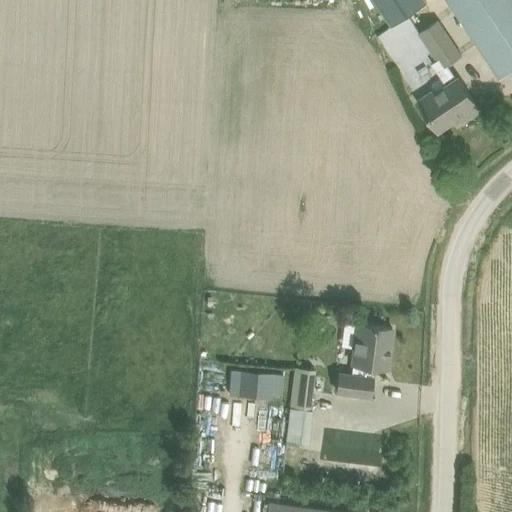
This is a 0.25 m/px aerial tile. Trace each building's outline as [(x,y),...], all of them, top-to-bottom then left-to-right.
[(427,3),(424,0),(374,0),(390,22),(392,26),(427,3)] [(511,0),(451,0),(502,75),(511,67),(511,0)] [(461,54),(438,19),(419,31),(438,59),(432,63),(447,85),(421,103),(439,130),(453,120),(462,114),(465,119),(480,109),(459,77),(457,78),(447,63),(461,54)] [(335,391),(350,393),(370,395),(373,377),(371,377),(373,366),(386,368),(391,327),(354,322),(349,363),(352,364),(351,372),(338,370),(335,391)] [(295,366),(286,439),(308,442),(312,409),(310,409),(315,369),(295,366)] [(230,392),(283,394),(284,369),(231,367),(230,392)] [(267,511),(346,511),(269,501),(267,511)]
